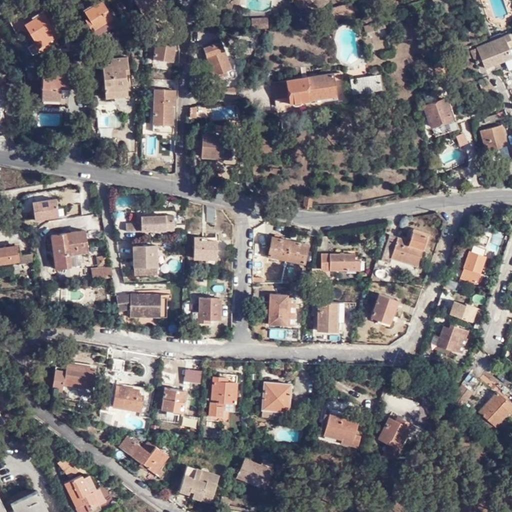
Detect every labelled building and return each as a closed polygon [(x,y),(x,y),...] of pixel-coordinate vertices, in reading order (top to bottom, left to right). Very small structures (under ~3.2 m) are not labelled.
[(84,19),(96,37),(115,25),(101,0),(84,11),(87,17),(84,19)] [(133,0),(143,15),(164,2),(162,0),(133,0)] [(352,1),(331,6),(334,18),(355,13),(352,1)] [(27,27),(38,47),(60,35),(50,16),(47,18),(43,12),(24,23),(18,12),(8,18),(16,33),(27,27)] [(251,27),(262,27),(262,18),(251,18),(251,27)] [(363,26),(365,32),(385,27),(383,21),(363,26)] [(484,67),(496,62),(498,68),(511,61),(511,44),(508,34),(476,46),(476,48),(482,61),(484,67)] [(203,47),(214,78),(226,74),(225,71),(230,69),(221,41),(203,47)] [(153,58),(171,62),(175,45),(155,42),(153,58)] [(482,61),(476,48),(470,50),(476,64),(482,61)] [(102,65),(104,94),(126,92),(124,69),(127,69),(126,58),(109,59),(110,65),(102,65)] [(339,71),(272,82),(274,97),(288,95),(289,100),(293,104),(299,103),(302,99),(335,93),(333,79),(340,78),(339,71)] [(41,72),(39,105),(67,105),(67,73),(41,72)] [(378,74),(365,76),(367,88),(380,86),(378,74)] [(353,90),(367,88),(365,76),(352,78),(353,90)] [(154,130),(171,131),(172,113),(174,112),(175,96),(156,95),(154,130)] [(422,106),(431,131),(451,123),(442,98),(422,106)] [(496,114),(482,118),(484,124),(498,119),(496,114)] [(100,125),(121,125),(121,115),(100,115),(100,125)] [(478,130),(484,153),(497,150),(496,146),(504,144),(500,125),(478,130)] [(459,143),(472,138),(469,129),(456,133),(459,143)] [(200,156),(230,158),(232,136),(202,135),(200,156)] [(59,215),(57,193),(32,194),(33,217),(59,215)] [(215,209),(208,207),(207,222),(215,224),(215,209)] [(141,223),(126,223),(126,230),(141,230),(174,229),(173,215),(141,216),(141,223)] [(426,236),(426,235),(412,230),(409,240),(388,234),(380,260),(390,263),(391,259),(415,266),(426,236)] [(499,249),(501,232),(493,231),(490,248),(499,249)] [(88,254),(85,232),(52,236),(56,271),(70,269),(68,257),(88,254)] [(215,258),(215,239),(203,239),(203,236),(193,236),(193,257),(215,258)] [(290,239),(285,238),(285,240),(272,237),(268,256),(286,260),(290,239)] [(294,240),(290,239),(286,260),(302,263),(306,244),(294,241),(294,240)] [(132,246),(132,267),(155,267),(155,246),(132,246)] [(0,265),(32,261),(31,255),(20,256),(20,253),(18,253),(17,247),(15,247),(8,248),(6,248),(0,249),(0,265)] [(459,277),(475,282),(484,256),(468,250),(459,277)] [(328,271),(358,271),(359,261),(353,262),(353,254),(320,254),(320,268),(320,282),(328,281),(328,271)] [(91,269),(92,276),(112,273),(111,267),(91,269)] [(320,283),(320,282),(320,268),(312,268),(312,273),(310,283),(320,283)] [(303,283),(310,283),(312,273),(305,272),(301,272),(300,283),(303,283)] [(370,316),(389,323),(397,299),(379,293),(370,316)] [(128,310),(128,316),(158,317),(158,297),(158,294),(128,294),(116,296),(119,312),(128,310)] [(287,298),(287,295),(270,295),(269,325),(286,326),(287,298)] [(166,297),(158,297),(158,317),(166,317),(166,297)] [(219,319),(219,297),(199,297),(198,312),(192,312),(192,323),(206,322),(206,319),(219,319)] [(287,298),(286,326),(294,326),(295,298),(287,298)] [(449,313),(470,321),(475,306),(464,302),(464,304),(453,300),(449,313)] [(335,320),(335,302),(316,301),(315,330),(335,331),(335,320)] [(465,337),(467,329),(449,324),(449,326),(443,324),(439,336),(441,336),(438,345),(461,353),(466,338),(465,337)] [(270,328),(270,336),(286,336),(286,328),(270,328)] [(431,343),(438,345),(441,336),(439,336),(434,334),(431,343)] [(111,374),(121,376),(124,360),(114,359),(111,374)] [(57,367),(54,390),(63,391),(64,384),(94,388),(96,368),(67,364),(66,369),(57,367)] [(222,412),(233,412),(236,375),(227,374),(226,378),(212,377),(211,399),(216,400),(216,402),(210,402),(209,415),(221,416),(222,412)] [(459,408),(479,381),(470,374),(450,400),(459,408)] [(116,382),(115,385),(137,389),(136,394),(141,395),(143,386),(116,382)] [(262,409),(287,410),(289,386),(274,386),(274,382),(263,382),(262,409)] [(111,406),(138,411),(141,395),(136,394),(137,389),(115,385),(111,406)] [(163,410),(183,412),(186,389),(165,387),(163,410)] [(511,406),(511,405),(495,392),(478,412),(479,413),(477,414),(476,413),(475,414),(473,413),(469,417),(480,426),(486,420),(495,427),(511,406)] [(327,415),(323,414),(320,430),(324,431),(323,434),(342,438),(341,441),(357,445),(360,433),(355,432),(357,418),(343,415),(343,413),(328,410),(327,415)] [(389,445),(383,458),(395,460),(399,450),(398,449),(406,434),(411,422),(397,415),(395,420),(388,417),(378,439),(389,445)] [(496,431),(495,427),(486,420),(480,426),(491,435),(496,431)] [(424,429),(411,422),(406,434),(419,440),(424,429)] [(122,432),(114,443),(141,463),(142,462),(148,466),(147,467),(159,477),(163,471),(158,468),(168,455),(155,446),(150,452),(122,432)] [(142,446),(150,452),(155,446),(147,439),(142,446)] [(499,448),(506,454),(511,447),(511,445),(505,440),(499,448)] [(67,454),(59,461),(71,477),(80,470),(67,454)] [(273,467),(246,457),(238,475),(266,486),(273,467)] [(208,475),(210,469),(188,463),(180,488),(190,491),(191,487),(194,488),(193,492),(192,494),(202,497),(204,492),(212,494),(217,478),(208,475)] [(219,473),(210,469),(208,475),(217,478),(219,473)] [(93,508),(94,507),(93,504),(99,502),(94,491),(91,493),(85,479),(83,476),(67,484),(80,511),(87,511),(94,509),(93,508)] [(93,504),(94,507),(106,501),(101,488),(97,489),(91,476),(85,479),(91,493),(94,491),(99,502),(93,504)] [(48,511),(38,492),(11,506),(14,511),(48,511)] [(210,500),(212,494),(204,492),(202,497),(210,500)] [(232,497),(224,495),(221,503),(229,506),(232,497)]
